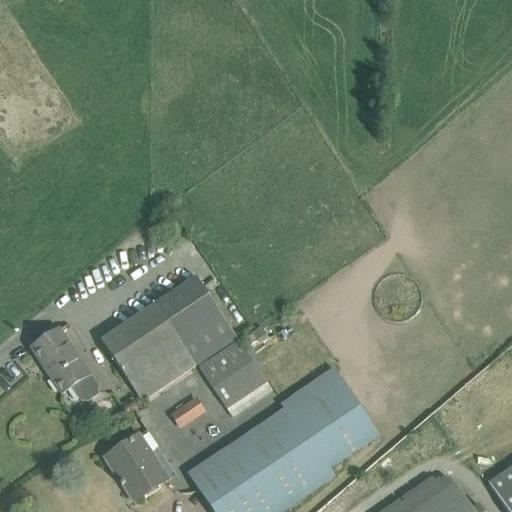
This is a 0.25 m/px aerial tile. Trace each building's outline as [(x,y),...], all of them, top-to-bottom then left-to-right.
[(198,276),(102,340),(143,402),(239,339),(198,276)] [(63,330),(32,350),(40,362),(44,359),(47,362),(46,367),(43,370),(48,378),(50,377),(62,395),(73,388),(82,401),(87,402),(99,394),(100,389),(101,388),(63,330)] [(240,341),(200,369),(227,409),(268,381),(240,341)] [(214,511),(284,511),(287,510),(335,477),(330,470),(377,438),(332,372),(283,406),(287,412),(190,476),(214,511)] [(172,417),(180,429),(205,412),(196,400),(172,417)] [(135,503),(165,483),(134,438),(106,460),(116,476),(121,475),(125,482),(120,485),(122,488),(124,487),(135,503)] [(511,511),(511,469),(489,485),(507,511),(511,511)] [(482,511),(479,507),(472,511),(471,511),(470,511),(463,500),(464,500),(463,498),(462,499),(455,488),(454,486),(417,511),(482,511)]
